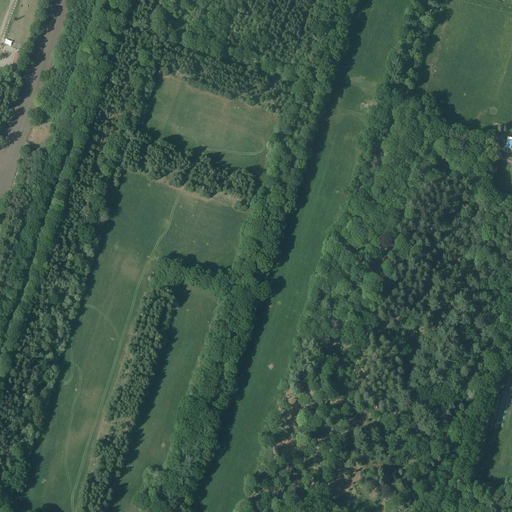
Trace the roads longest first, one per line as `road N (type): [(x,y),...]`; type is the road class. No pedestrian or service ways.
road 1 (track): [(114,0),(0,348)]
road 2 (track): [(313,507),(386,257),(405,217),(436,204),(461,211)]
road 3 (unclassified): [(511,321),(448,511)]
road 4 (track): [(395,112),(427,122),(478,188),(511,214)]
